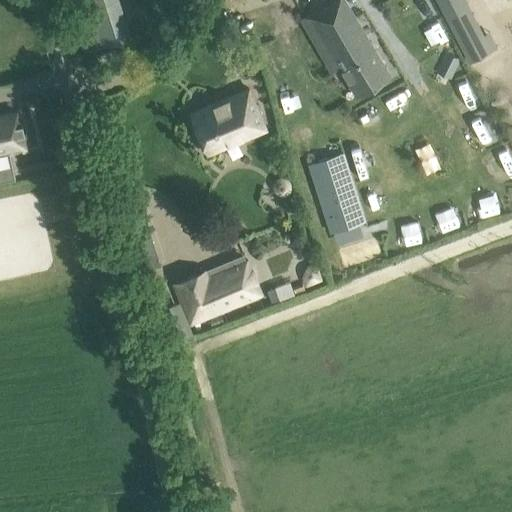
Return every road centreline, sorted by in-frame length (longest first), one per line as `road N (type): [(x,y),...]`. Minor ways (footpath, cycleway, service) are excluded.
road 1 (track): [(166,511),(99,235)]
road 2 (unclassified): [(99,235),(45,0)]
